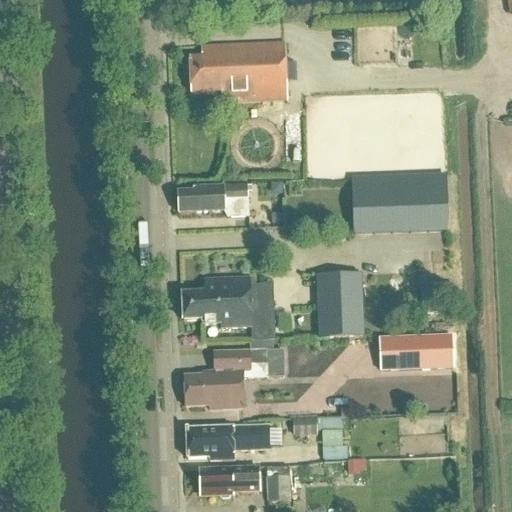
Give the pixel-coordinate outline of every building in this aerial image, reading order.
[(200,50),(201,62),(189,62),(191,98),(220,97),(221,103),(238,102),(238,105),(286,103),(284,47),(200,50)] [(446,180),(353,182),(354,238),(448,236),(446,180)] [(248,222),(247,197),(252,197),(252,189),(196,192),(191,196),(178,196),(179,217),(223,215),(227,223),(248,222)] [(421,274),(423,315),(453,314),(451,273),(421,274)] [(361,278),(317,280),(320,344),(364,342),(361,278)] [(273,288),(264,289),(255,289),(255,284),(250,284),(250,282),(206,284),(206,297),(183,298),(184,326),(201,325),(201,329),(221,328),(221,334),(252,333),(253,345),(275,344),(273,288)] [(215,376),(203,377),(203,380),(184,381),(185,411),(210,410),(210,415),(244,414),(243,383),(268,382),(267,355),(214,357),(214,366),(215,376)] [(346,461),(345,448),(339,449),(337,421),(315,423),(318,463),(346,461)] [(234,466),(234,455),(269,455),(268,432),(186,433),(187,463),(211,462),(213,466),(234,466)] [(345,476),(363,475),(362,463),(344,463),(345,476)] [(257,474),(201,474),(201,480),(197,480),(197,488),(201,488),(201,501),(219,501),(221,503),(227,503),(229,501),(233,501),(233,498),(258,498),(257,474)] [(267,484),(267,508),(290,507),(289,483),(267,484)]
